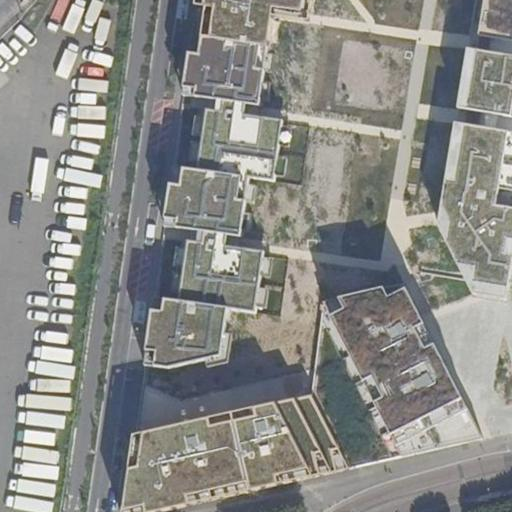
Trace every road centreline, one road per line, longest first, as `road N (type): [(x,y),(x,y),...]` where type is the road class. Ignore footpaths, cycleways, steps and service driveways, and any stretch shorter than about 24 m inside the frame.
road 1 (residential): [(176,0),(91,511)]
road 2 (unknown): [(0,256),(28,61)]
road 3 (secondary): [(356,511),(511,469)]
